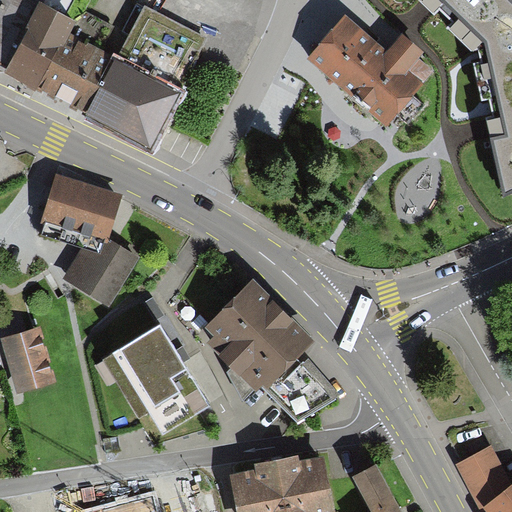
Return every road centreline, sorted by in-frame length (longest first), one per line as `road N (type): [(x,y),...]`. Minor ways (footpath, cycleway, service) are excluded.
road 1 (residential): [(395,406),(350,431),(0,488)]
road 2 (residential): [(292,0),(192,208)]
road 3 (secondary): [(0,114),(192,208)]
road 4 (secondary): [(192,208),(266,254),(344,336)]
road 5 (residential): [(445,285),(511,401)]
road 6 (secondary): [(395,406),(454,511)]
